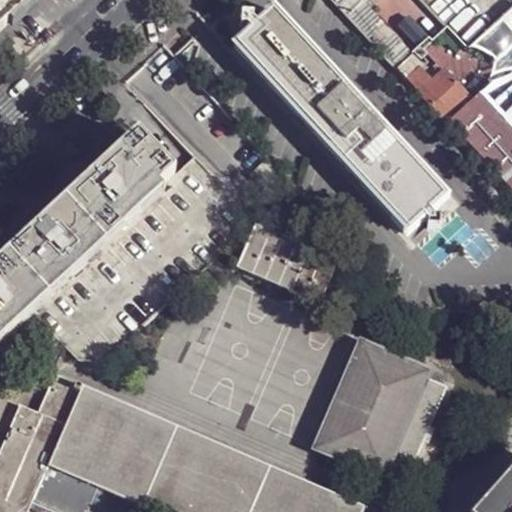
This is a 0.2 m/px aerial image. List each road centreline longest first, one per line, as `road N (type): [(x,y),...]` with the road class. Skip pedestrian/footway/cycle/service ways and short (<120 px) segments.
road 1 (unknown): [(204,187),(146,253),(0,383)]
road 2 (primary): [(108,0),(0,100)]
